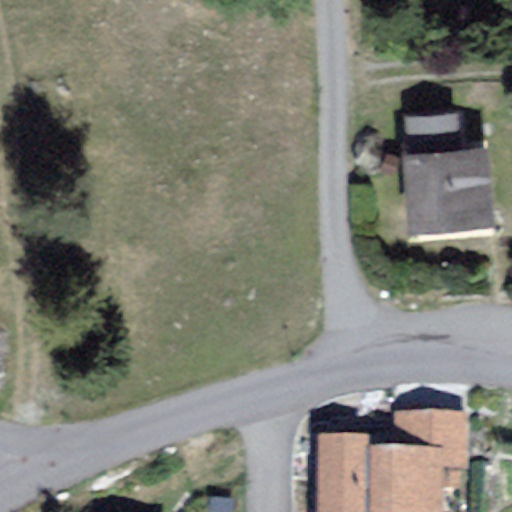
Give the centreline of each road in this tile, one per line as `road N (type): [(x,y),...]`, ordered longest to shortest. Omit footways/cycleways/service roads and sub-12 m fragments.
road 1 (residential): [(358,368),(335,196),(331,0)]
road 2 (unclassified): [(358,368),(83,462)]
road 3 (unclassified): [(511,376),(358,368)]
